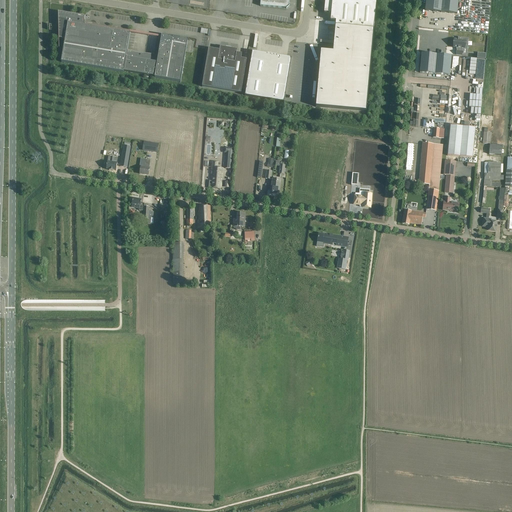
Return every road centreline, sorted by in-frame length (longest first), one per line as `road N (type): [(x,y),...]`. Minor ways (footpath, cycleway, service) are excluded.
road 1 (primary): [(11,291),(14,0)]
road 2 (unclassified): [(117,183),(390,227)]
road 3 (unclassified): [(89,0),(291,33),(304,27),(307,0)]
road 4 (unclassified): [(390,227),(410,0)]
road 5 (primary): [(11,511),(11,291)]
road 6 (primary): [(2,0),(0,164)]
road 7 (unclassified): [(390,227),(511,246)]
